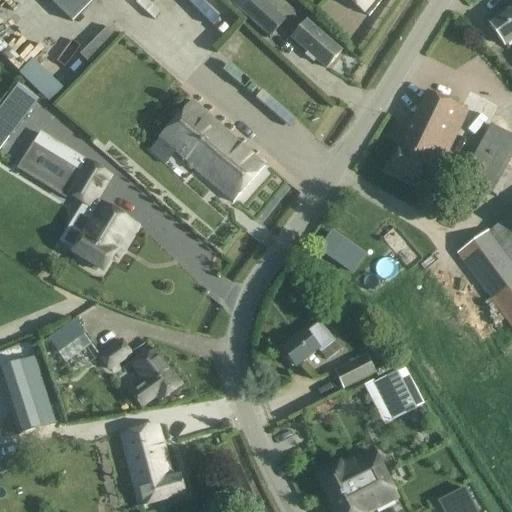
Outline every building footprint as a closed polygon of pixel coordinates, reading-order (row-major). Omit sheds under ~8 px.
[(227,0),(236,7),(270,38),(282,24),(256,0),(227,0)] [(368,17),(381,0),(347,0),(353,4),(368,17)] [(511,3),(486,22),(504,47),(511,41),(511,3)] [(292,40),(307,53),(305,56),(313,63),(316,60),(326,69),(341,52),(308,22),(292,40)] [(30,58),(17,73),(48,102),(62,87),(30,58)] [(37,103),(17,87),(0,108),(0,132),(5,136),(9,139),(37,103)] [(268,88),(256,104),(297,133),(308,117),(268,88)] [(468,112),(445,101),(427,92),(389,169),(419,184),(429,163),(499,197),(511,173),(511,136),(492,126),(469,164),(448,154),(468,112)] [(191,102),(159,139),(232,203),(264,167),(191,102)] [(107,176),(86,162),(40,133),(33,144),(79,172),(66,192),(87,206),(92,199),(107,176)] [(97,212),(73,252),(85,260),(102,270),(121,240),(126,243),(136,226),(119,216),(92,199),(87,206),(97,212)] [(331,231),(318,251),(352,275),(366,255),(331,231)] [(511,266),(486,233),(457,255),(511,327),(511,266)] [(477,282),(458,296),(464,303),(482,289),(477,282)] [(296,368),(311,355),(317,351),(325,361),(340,349),(319,323),(306,333),(304,331),(281,349),(296,368)] [(109,369),(130,352),(120,339),(98,356),(109,369)] [(161,401),(181,386),(154,351),(134,366),(146,381),(131,393),(141,407),(156,395),(161,401)] [(33,353),(0,363),(0,391),(16,438),(56,424),(33,353)] [(333,372),(342,390),(374,374),(365,356),(333,372)] [(397,372),(373,384),(393,422),(416,410),(414,406),(399,377),(397,372)] [(71,396),(76,413),(95,406),(89,390),(71,396)] [(122,434),(142,506),(166,500),(185,494),(180,476),(171,478),(156,425),(122,434)] [(340,460),(313,474),(328,503),(385,474),(372,449),(342,464),(340,460)] [(385,474),(328,503),(332,511),(374,511),(398,500),(385,474)] [(465,488),(437,502),(441,511),(458,511),(474,504),(465,488)]
